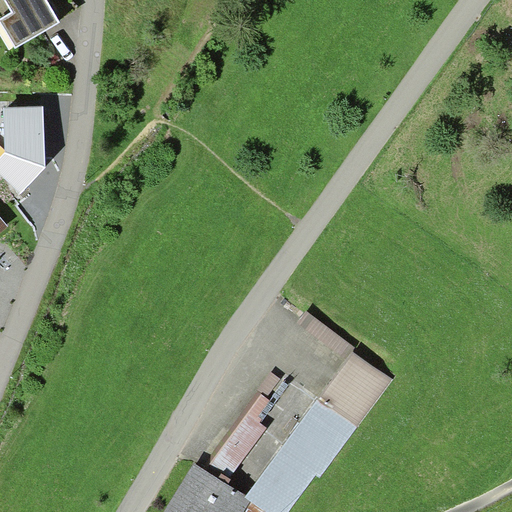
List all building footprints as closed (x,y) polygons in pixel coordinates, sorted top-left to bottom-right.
[(4,0),(11,11),(0,17),(0,22),(16,48),(61,21),(60,19),(48,0),(4,0)] [(73,0),(48,0),(60,19),(81,7),(73,0)] [(43,106),(4,106),(5,151),(0,156),(0,173),(21,193),(46,166),(43,106)] [(0,216),(0,233),(9,227),(0,216)] [(298,322),(348,359),(354,352),(357,347),(307,310),(298,322)] [(348,359),(248,496),(247,496),(253,500),(266,510),(268,511),(287,511),(316,474),(320,477),(391,379),(354,352),(348,359)] [(284,390),(266,378),(259,388),(277,400),(284,390)] [(261,393),(207,469),(226,483),(266,427),(260,422),(263,418),(259,416),(270,400),(261,393)] [(194,463),(163,511),(245,511),(253,500),(247,496),(248,496),(226,483),(207,469),(194,463)] [(253,500),(245,511),(265,511),(266,510),(253,500)]
